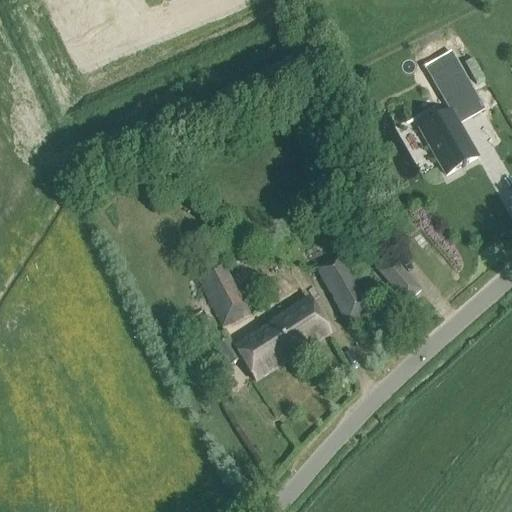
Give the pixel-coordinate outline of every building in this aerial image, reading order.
[(218,0),(217,0),(211,3),(215,14),(223,11),(218,0)] [(250,0),(241,0),(245,8),(253,5),(250,0)] [(211,3),(203,6),(208,17),(215,14),(211,3)] [(183,14),(175,17),(180,28),(188,25),(183,14)] [(175,17),(168,20),(172,32),(180,28),(175,17)] [(451,113),(420,131),(446,176),(455,171),(454,171),(461,167),(462,168),(465,166),(465,165),(468,163),(477,158),(451,113)] [(313,271),(348,327),(370,313),(335,257),(313,271)] [(421,292),(392,260),(378,273),(406,305),(421,292)] [(250,316),(220,262),(203,269),(203,270),(195,274),(223,331),(250,316)] [(255,383),(329,335),(307,301),(271,324),(272,325),(234,350),(228,340),(214,349),(227,369),(241,360),(255,383)] [(202,308),(179,318),(190,342),(213,331),(202,308)]
